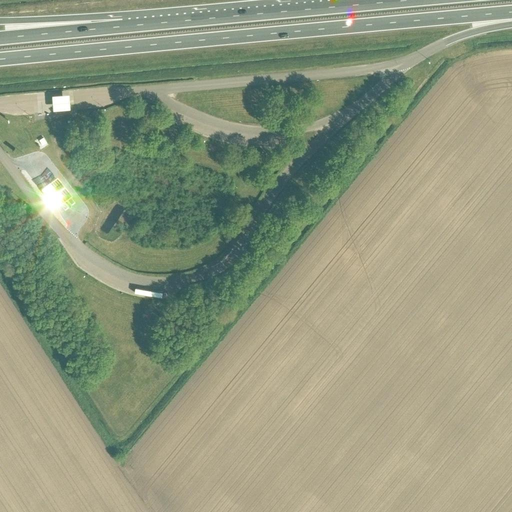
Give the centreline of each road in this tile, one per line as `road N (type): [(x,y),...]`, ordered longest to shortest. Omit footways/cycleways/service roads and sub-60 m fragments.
road 1 (trunk): [(0,60),(511,12)]
road 2 (trunk): [(414,0),(95,28)]
